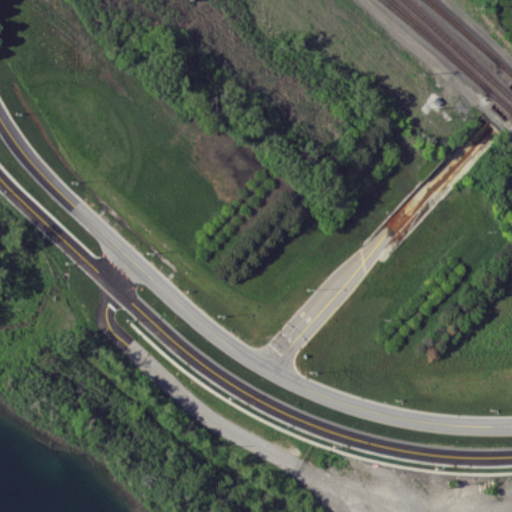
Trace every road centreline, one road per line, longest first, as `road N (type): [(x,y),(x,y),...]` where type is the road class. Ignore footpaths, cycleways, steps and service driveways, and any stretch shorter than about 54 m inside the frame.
road 1 (residential): [(511,454),(405,451),(304,420),(244,391),(166,334),(0,178)]
road 2 (tertiary): [(0,118),(65,197),(197,317),(268,367)]
road 3 (residential): [(268,367),(511,99)]
road 4 (tertiary): [(268,367),(361,406),(460,423),(511,422)]
